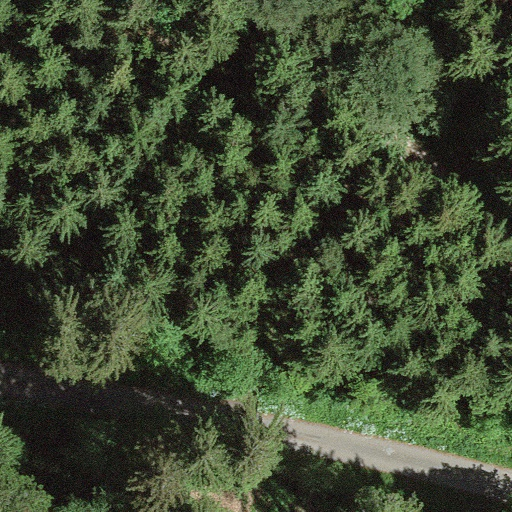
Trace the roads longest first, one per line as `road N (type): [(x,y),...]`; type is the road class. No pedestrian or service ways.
road 1 (unclassified): [(0,391),(293,433),(511,486)]
road 2 (track): [(242,0),(511,239)]
